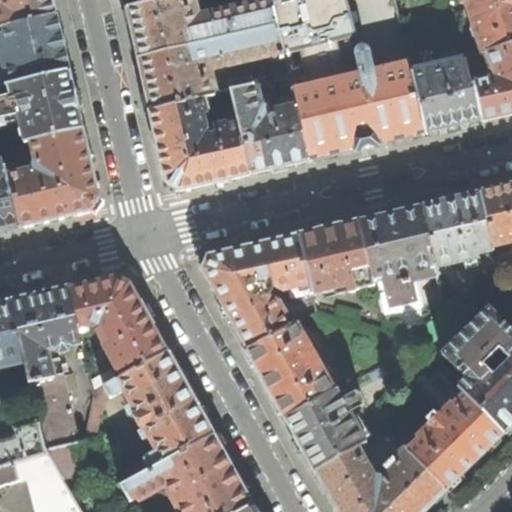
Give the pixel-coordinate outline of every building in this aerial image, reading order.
[(0,29),(5,28),(56,16),(52,0),(0,0),(0,2),(2,11),(0,11),(0,29)] [(133,34),(139,60),(279,28),(272,0),(215,13),(213,18),(214,22),(202,25),(196,24),(193,12),(198,10),(195,0),(163,0),(127,8),(133,34)] [(293,88),(346,76),(338,45),(355,41),(344,0),(272,0),(279,28),(285,55),(293,88)] [(511,0),(466,0),(484,54),(489,52),(511,44),(511,0)] [(8,67),(13,85),(68,72),(63,44),(59,29),(56,16),(5,28),(10,51),(1,53),(4,68),(8,67)] [(279,28),(139,60),(146,87),(151,111),(202,99),(217,95),(213,78),(210,79),(206,66),(212,62),(222,59),(224,64),(229,68),(285,55),(279,28)] [(511,44),(489,52),(496,78),(473,83),(481,121),(511,114),(511,44)] [(359,73),(346,76),(293,88),(297,107),(309,161),(368,147),(382,144),(426,134),(412,73),(409,61),(372,71),(368,51),(366,48),(363,47),(358,47),(356,49),(354,53),(354,55),(359,73)] [(453,127),(481,121),(473,83),(470,84),(464,61),(412,73),(426,134),(453,127)] [(30,142),(82,130),(75,98),(68,72),(13,85),(7,86),(9,96),(0,97),(0,119),(18,116),(24,143),(30,142)] [(281,168),(309,161),(297,107),(281,111),(282,114),(268,117),(261,112),(255,87),(232,92),(240,122),(252,174),(281,168)] [(212,184),(252,174),(240,122),(219,128),(216,131),(217,136),(208,139),(203,115),(206,114),(202,99),(151,111),(168,183),(181,191),(212,184)] [(90,212),(98,200),(90,165),(82,130),(30,142),(35,163),(31,171),(6,176),(19,228),(62,219),(90,212)] [(0,232),(19,228),(6,176),(4,168),(0,168),(0,232)] [(511,185),(480,193),(492,247),(511,241),(511,185)] [(446,201),(421,207),(436,267),(477,257),(477,255),(493,251),(492,247),(480,193),(446,201)] [(389,215),(359,222),(374,282),(383,280),(390,309),(417,303),(412,283),(438,277),(436,267),(421,207),(389,215)] [(327,229),(298,236),(310,285),(312,295),(346,287),(348,293),(375,286),(374,282),(359,222),(327,229)] [(282,291),(310,285),(298,236),(249,247),(209,256),(204,267),(203,270),(223,307),(248,352),(291,326),(277,300),(269,297),(273,288),(282,291)] [(93,283),(70,289),(80,330),(91,327),(96,329),(123,377),(167,352),(145,311),(130,284),(116,278),(93,283)] [(73,444),(70,432),(76,431),(69,402),(77,400),(72,382),(65,384),(63,375),(55,377),(49,352),(56,351),(60,353),(70,351),(72,347),(83,344),(80,330),(70,289),(40,296),(11,302),(26,362),(40,425),(45,448),(49,455),(63,479),(79,475),(86,441),(73,444)] [(0,367),(26,362),(11,302),(0,304),(0,374),(1,374),(0,370),(0,367)] [(457,387),(466,396),(503,434),(511,425),(511,331),(489,308),(443,354),(467,379),(457,387)] [(265,382),(285,419),(333,392),(295,324),(291,326),(248,352),(265,382)] [(96,392),(92,407),(110,399),(123,392),(135,414),(134,417),(141,431),(144,429),(157,453),(144,459),(150,471),(213,435),(191,394),(167,352),(123,377),(96,392)] [(342,374),(347,385),(366,375),(360,364),(342,374)] [(300,445),(315,471),(358,447),(366,443),(349,412),(364,404),(357,390),(339,399),(335,391),(333,392),(285,419),(300,445)] [(0,405),(16,410),(18,397),(0,394),(0,469),(49,455),(45,448),(40,425),(17,432),(18,437),(0,442),(0,405)] [(475,462),(503,434),(466,396),(444,418),(439,414),(427,426),(432,430),(408,452),(447,490),(475,462)] [(170,495),(177,509),(177,511),(237,511),(252,504),(233,469),(213,435),(150,471),(122,486),(130,502),(137,499),(139,502),(157,491),(170,495)] [(394,460),(393,459),(385,467),(389,472),(382,479),(375,478),(372,472),(372,468),(367,465),(358,447),(315,471),(337,511),(424,511),(447,490),(408,452),(405,448),(394,460)] [(0,486),(19,481),(30,478),(38,511),(80,511),(63,479),(49,455),(0,469),(0,486)]
